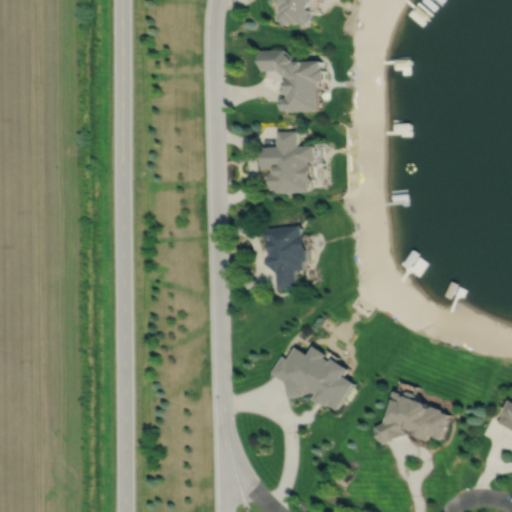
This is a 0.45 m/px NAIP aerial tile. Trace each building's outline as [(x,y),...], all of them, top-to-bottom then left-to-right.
[(277,0),(276,4),(280,5),(278,11),(280,12),(277,21),(289,24),(289,23),(297,25),(297,23),(307,26),(312,11),(308,10),(310,0),(277,0)] [(261,51),(261,63),(262,63),(263,71),(278,71),(285,77),(286,76),(288,78),(288,86),(284,86),(284,95),(287,95),(287,99),(282,99),(282,100),(281,100),(281,110),(282,109),(282,111),(288,111),(289,112),(320,112),(319,83),(326,83),(325,71),(322,71),(322,62),(298,62),(286,50),(261,51)] [(279,133),(279,148),(265,148),(265,157),(263,157),(263,169),(273,169),(273,174),(271,174),(271,183),(273,183),(273,191),(278,191),(278,194),(289,193),(289,195),(296,195),(296,194),(311,194),(311,183),(313,183),(313,164),(316,164),(316,147),(299,148),(299,133),(279,133)] [(267,227),(268,240),(270,240),(271,254),(266,261),(279,271),(280,288),(300,285),(297,269),(306,268),(306,259),(309,259),(307,233),(303,233),(302,222),(267,227)] [(315,344),(309,353),(298,345),(290,357),(286,354),(274,372),(287,381),(290,396),(294,396),(307,394),(306,393),(311,392),(310,392),(314,391),(318,393),(315,398),(323,403),(324,402),(329,405),(330,403),(339,409),(356,382),(345,374),(350,367),(335,356),(333,360),(326,355),(328,353),(315,344)] [(417,392),(410,390),(405,392),(396,389),(385,422),(376,426),(378,429),(376,430),(382,441),(383,440),(384,443),(392,439),(393,441),(408,434),(407,432),(408,431),(418,435),(417,436),(429,440),(431,434),(435,435),(435,436),(442,439),(445,430),(447,429),(448,425),(447,424),(451,413),(443,411),(444,409),(433,405),(431,406),(430,406),(428,401),(419,397),(417,392)] [(511,401),(501,421),(511,427),(511,401)]
